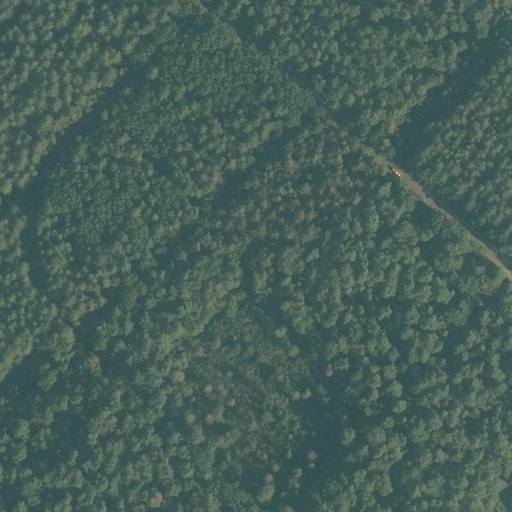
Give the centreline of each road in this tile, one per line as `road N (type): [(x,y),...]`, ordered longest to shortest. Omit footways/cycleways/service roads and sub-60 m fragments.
road 1 (track): [(261,511),(79,343),(46,300),(30,243),(31,206),(68,137),(204,9)]
road 2 (unclassified): [(511,271),(194,0)]
road 3 (track): [(360,456),(511,282)]
